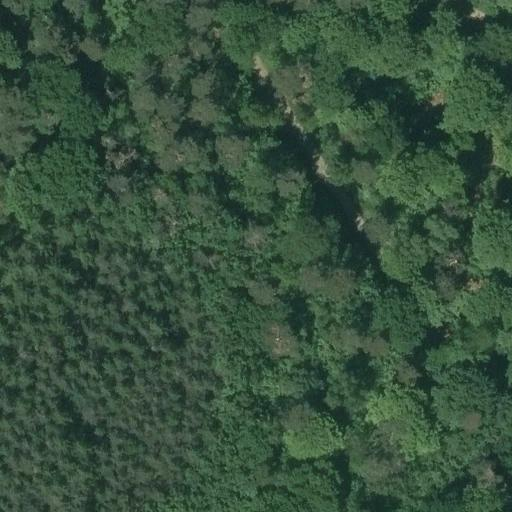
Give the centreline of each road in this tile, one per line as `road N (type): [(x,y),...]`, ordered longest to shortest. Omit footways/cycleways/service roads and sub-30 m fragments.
road 1 (unknown): [(0,185),(111,175),(343,253),(372,246),(466,309),(511,319)]
road 2 (track): [(215,0),(511,451)]
